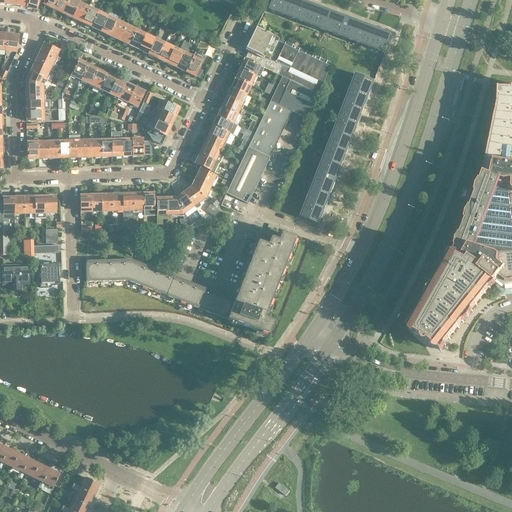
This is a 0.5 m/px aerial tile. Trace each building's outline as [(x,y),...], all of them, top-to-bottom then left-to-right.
[(27,0),(26,7),(27,7),(27,8),(31,10),(31,9),(36,10),(39,2),(39,0),(27,0)] [(44,0),(43,4),(47,6),(47,7),(51,9),(52,9),(56,0),(44,0)] [(56,0),(52,9),(53,9),(54,9),(53,10),(57,12),(58,11),(62,13),(68,0),(56,0)] [(68,0),(62,13),(67,16),(66,16),(70,19),(71,18),(79,2),(74,0),(68,0)] [(271,0),(268,9),(282,14),(287,0),(271,0)] [(296,0),(287,0),(282,14),(296,20),(303,3),(296,0)] [(79,2),(71,18),(73,19),(72,19),(76,21),(77,20),(81,22),(88,7),(79,2)] [(303,3),(296,20),(311,25),(317,8),(303,3)] [(88,7),(81,22),(86,25),(85,26),(89,27),(90,27),(91,27),(98,11),(88,7)] [(317,8),(311,25),(325,30),(331,13),(317,8)] [(98,11),(91,27),(92,27),(91,28),(95,30),(96,29),(100,32),(107,16),(98,11)] [(331,13),(325,30),(339,36),(346,19),(331,13)] [(110,36),(117,20),(107,16),(100,32),(104,34),(108,36),(109,36),(110,36)] [(346,19),(339,36),(354,41),(360,24),(346,19)] [(119,41),(127,25),(117,20),(110,36),(111,37),(110,37),(114,39),(115,39),(119,41)] [(360,24),(354,41),(368,47),(374,29),(360,24)] [(127,25),(119,41),(123,43),(123,44),(127,45),(129,45),(136,29),(127,25)] [(248,52),(245,59),(250,62),(260,66),(260,67),(278,75),(282,77),(319,94),(331,63),(300,48),(299,49),(279,39),(256,28),(245,51),(248,52)] [(136,29),(129,45),(130,46),(129,46),(133,48),(134,47),(138,50),(146,34),(136,29)] [(374,29),(368,47),(382,52),(389,35),(374,29)] [(6,34),(4,52),(5,52),(13,53),(14,53),(16,53),(16,49),(18,49),(18,45),(17,45),(18,36),(16,36),(16,35),(12,34),(11,35),(6,34)] [(146,34),(138,50),(142,52),(146,55),(146,54),(147,54),(155,38),(146,34)] [(155,38),(147,54),(149,55),(148,55),(152,57),(153,57),(157,59),(164,43),(155,38)] [(41,49),(39,53),(55,61),(58,53),(59,50),(44,43),(43,45),(42,45),(40,49),(41,49)] [(164,43),(157,59),(161,61),(161,62),(165,64),(165,63),(167,63),(174,47),(164,43)] [(174,47),(167,63),(168,64),(167,65),(171,67),(172,66),(176,68),(183,52),(186,45),(183,43),(180,50),(174,47)] [(183,52),(176,68),(180,70),(180,71),(184,73),(184,72),(185,72),(193,56),(189,54),(192,48),(187,45),(183,52)] [(35,62),(35,63),(51,70),(55,61),(39,53),(37,58),(36,57),(34,61),(35,62)] [(193,56),(185,72),(195,77),(196,76),(199,72),(198,72),(202,62),(204,58),(194,53),(193,56)] [(241,68),(240,69),(255,77),(260,67),(260,66),(250,62),(245,59),(242,64),(241,63),(240,67),(241,68)] [(70,76),(81,81),(88,65),(78,61),(77,63),(70,76)] [(63,76),(66,78),(71,69),(73,64),(69,62),(67,67),(63,76)] [(32,68),(30,72),(46,80),(51,70),(35,63),(34,64),(33,63),(31,68),(32,68)] [(88,65),(81,81),(90,86),(97,70),(93,68),(93,67),(89,65),(88,66),(88,65)] [(238,74),(235,79),(251,86),(255,77),(240,69),(240,70),(239,70),(237,74),(238,74)] [(97,70),(90,86),(99,90),(107,74),(106,74),(106,73),(102,71),(102,72),(97,70)] [(26,81),(42,89),(43,90),(43,86),(46,80),(30,72),(28,76),(25,80),(26,81)] [(107,74),(99,90),(109,95),(117,79),(115,78),(115,77),(111,75),(111,76),(107,74)] [(356,74),(351,89),(368,95),(374,81),(356,74)] [(280,81),(267,107),(289,117),(292,112),(309,120),(319,94),(282,77),(280,81)] [(117,79),(109,95),(119,99),(126,84),(121,81),(122,80),(117,78),(117,79)] [(232,87),(231,88),(246,96),(251,86),(235,79),(233,83),(232,82),(231,87),(232,87)] [(42,89),(26,81),(25,82),(26,91),(25,91),(25,96),(26,96),(26,100),(44,100),(43,90),(42,89)] [(273,85),(268,83),(264,92),(269,94),(273,85)] [(126,84),(119,99),(128,104),(135,88),(134,87),(134,86),(130,85),(126,84)] [(135,88),(128,104),(137,108),(143,95),(144,92),(140,90),(136,87),(136,88),(135,88)] [(407,329),(411,331),(422,337),(421,338),(423,342),(427,342),(427,341),(437,348),(441,351),(441,350),(444,345),(445,346),(446,345),(445,344),(449,340),(450,340),(450,339),(453,334),(454,335),(455,334),(454,333),(458,328),(459,329),(459,328),(459,327),(462,323),(463,323),(464,322),(463,322),(467,317),(468,318),(468,317),(468,316),(471,311),(472,312),(473,311),(472,310),(476,306),(477,306),(477,305),(476,305),(480,300),(481,301),(482,300),(481,299),(485,294),(485,295),(486,294),(485,293),(489,289),(490,289),(491,288),(490,288),(494,283),(502,296),(511,294),(511,87),(511,89),(498,88),(497,103),(483,173),(453,254),(452,255),(451,255),(452,253),(450,252),(449,253),(450,254),(447,259),(446,259),(446,260),(447,260),(444,265),(443,265),(442,266),(443,267),(440,272),(439,271),(439,272),(440,273),(437,278),(436,277),(435,278),(436,279),(433,284),(432,284),(432,285),(433,285),(430,290),(429,290),(428,291),(429,292),(426,297),(425,296),(425,297),(426,298),(423,303),(422,302),(421,304),(422,304),(419,309),(418,309),(417,310),(418,310),(416,316),(415,315),(414,316),(415,317),(412,322),(411,321),(410,322),(411,323),(408,328),(407,328),(407,329)] [(229,93),(226,98),(242,105),(246,96),(231,88),(231,89),(229,89),(227,93),(229,93)] [(351,89),(345,103),(363,110),(368,95),(351,89)] [(222,106),(222,107),(238,114),(242,105),(226,98),(224,102),(223,102),(221,106),(222,106)] [(44,100),(26,100),(26,103),(25,103),(25,108),(26,108),(27,111),(44,111),(44,100)] [(72,101),(68,107),(78,111),(80,105),(72,101)] [(162,103),(159,110),(174,118),(176,113),(177,114),(179,110),(178,109),(179,108),(164,101),(163,103),(162,103)] [(345,103),(340,117),(357,124),(363,110),(345,103)] [(219,112),(217,116),(233,124),(238,114),(222,107),(221,108),(220,108),(218,112),(219,112)] [(267,107),(259,125),(248,147),(269,158),(289,117),(267,107)] [(159,110),(154,120),(170,127),(170,126),(171,127),(173,123),(172,122),(174,118),(159,110)] [(44,111),(27,111),(27,112),(25,112),(26,117),(27,117),(27,122),(44,121),(49,121),(49,116),(44,116),(44,111)] [(213,125),(213,126),(228,133),(232,135),(237,126),(233,124),(217,116),(215,121),(214,121),(212,125),(213,125)] [(340,117),(334,131),(352,138),(357,124),(340,117)] [(154,120),(147,134),(152,141),(161,146),(163,142),(164,143),(169,132),(168,132),(170,127),(154,120)] [(210,131),(208,135),(224,143),(228,133),(213,126),(212,127),(211,127),(209,131),(210,131)] [(334,131),(329,145),(346,152),(352,138),(334,131)] [(204,144),(204,145),(219,153),(224,143),(208,135),(206,140),(205,139),(203,143),(204,144)] [(69,137),(69,141),(69,158),(70,158),(71,159),(75,159),(75,158),(79,158),(79,140),(79,137),(69,137)] [(111,139),(100,140),(101,157),(102,157),(102,158),(106,158),(106,157),(111,157),(111,139)] [(121,139),(111,139),(111,157),(116,157),(116,158),(120,158),(120,156),(122,156),(121,139)] [(131,139),(121,139),(122,156),(123,156),(123,157),(127,157),(127,156),(132,156),(131,139)] [(141,139),(131,139),(132,156),(151,155),(151,148),(147,142),(143,143),(142,139),(141,139)] [(89,140),(79,140),(79,158),(81,158),(81,159),(85,159),(85,158),(90,157),(89,140)] [(100,140),(89,140),(90,157),(94,157),(95,158),(100,158),(100,157),(101,157),(100,140)] [(47,141),(38,142),(38,159),(42,159),(42,160),(47,160),(47,159),(48,159),(47,141)] [(58,141),(47,141),(48,159),(49,159),(49,160),(54,159),(54,158),(58,158),(58,141)] [(69,141),(58,141),(58,158),(63,158),(63,159),(68,159),(68,158),(69,158),(69,141)] [(28,142),(26,142),(27,159),(28,159),(28,160),(32,159),(38,159),(38,142),(28,142)] [(201,150),(199,154),(215,162),(219,153),(204,145),(203,146),(202,146),(200,150),(201,150)] [(329,145),(323,159),(341,166),(346,152),(329,145)] [(248,147),(226,194),(247,204),(269,158),(248,147)] [(197,160),(195,164),(209,171),(210,170),(211,170),(215,162),(199,154),(199,155),(198,155),(196,159),(197,160)] [(323,159),(318,174),(335,181),(341,166),(323,159)] [(197,174),(195,178),(211,187),(216,177),(200,169),(198,174),(197,174)] [(318,174),(312,188),(330,195),(335,181),(318,174)] [(191,187),(191,188),(205,199),(211,187),(195,178),(192,184),(193,184),(191,187)] [(187,189),(183,192),(193,206),(194,207),(205,199),(191,188),(188,190),(187,189)] [(312,188),(307,202),(324,209),(330,195),(312,188)] [(179,196),(176,198),(182,215),(194,207),(193,206),(183,192),(179,195),(179,196)] [(116,195),(111,195),(112,212),(122,212),(122,195),(120,195),(121,194),(116,194),(116,195)] [(123,195),(122,195),(122,212),(133,212),(132,195),(127,195),(127,194),(123,194),(123,195)] [(137,195),(132,195),(133,212),(133,217),(137,217),(137,213),(138,214),(141,214),(143,213),(143,211),(142,195),(142,194),(137,194),(137,195)] [(144,195),(142,195),(143,211),(152,211),(154,211),(153,194),(148,195),(148,194),(144,194),(144,195)] [(81,196),(80,196),(79,196),(80,212),(82,212),(82,213),(90,213),(90,196),(85,196),(85,195),(81,195),(81,196)] [(95,196),(90,196),(90,213),(101,212),(101,196),(100,196),(100,195),(95,195),(95,196)] [(102,196),(101,196),(101,212),(112,212),(111,195),(106,196),(106,195),(102,195),(102,196)] [(29,197),(23,198),(24,215),(34,215),(34,197),(33,197),(33,196),(29,196),(29,197)] [(35,197),(34,197),(34,215),(34,219),(45,219),(45,214),(44,197),(40,197),(40,196),(35,196),(35,197)] [(50,197),(44,197),(45,214),(53,214),(53,213),(56,213),(55,197),(54,197),(54,196),(50,196),(50,197)] [(7,198),(2,198),(3,214),(3,220),(3,223),(7,223),(7,220),(14,219),(13,215),(13,198),(12,198),(12,197),(7,197),(7,198)] [(14,198),(13,198),(13,215),(24,215),(23,198),(19,198),(19,197),(14,197),(14,198)] [(156,225),(161,224),(161,219),(167,219),(167,216),(166,198),(161,198),(161,199),(156,199),(156,225)] [(173,198),(166,198),(167,216),(182,215),(176,198),(173,199),(173,198)] [(214,199),(210,203),(217,208),(220,203),(214,199)] [(324,209),(307,202),(301,216),(319,223),(324,209)] [(219,210),(211,204),(206,210),(214,217),(219,210)] [(201,216),(193,222),(198,229),(206,223),(201,216)] [(143,225),(134,226),(134,234),(144,234),(144,232),(143,225)] [(0,230),(0,256),(9,257),(9,241),(12,241),(12,230),(0,230)] [(57,230),(46,230),(46,244),(57,244),(57,230)] [(90,263),(85,264),(86,282),(127,281),(268,336),(273,322),(264,318),(295,239),(280,233),(277,241),(270,238),(267,245),(257,242),(234,300),(131,260),(90,261),(90,263)] [(33,240),(22,240),(23,258),(27,258),(33,258),(33,255),(33,252),(33,247),(33,245),(33,240)] [(55,246),(33,247),(33,252),(33,255),(57,254),(57,252),(57,246),(55,246)] [(58,265),(40,265),(40,283),(41,288),(51,288),(51,286),(56,285),(56,283),(58,282),(58,265)] [(28,266),(15,266),(2,267),(3,284),(28,284),(28,266)] [(18,478),(28,459),(7,449),(0,463),(0,468),(3,463),(19,472),(16,477),(17,477),(18,478)] [(39,488),(49,470),(28,459),(18,478),(19,479),(20,479),(23,473),(40,482),(37,488),(39,488)] [(49,470),(39,488),(41,489),(43,486),(52,490),(59,475),(49,470)] [(73,484),(72,486),(94,496),(99,485),(83,477),(79,486),(73,484)] [(10,495),(14,497),(23,480),(20,479),(19,479),(16,484),(13,490),(10,495)] [(7,487),(13,490),(16,484),(10,481),(7,487)] [(279,483),(275,488),(286,496),(290,491),(279,483)] [(77,490),(68,508),(63,506),(62,507),(71,511),(85,511),(94,496),(72,486),(71,488),(77,490)] [(33,502),(31,506),(41,511),(43,506),(33,502)]
